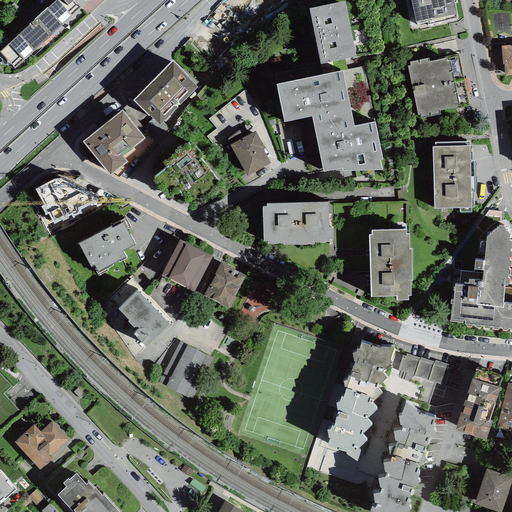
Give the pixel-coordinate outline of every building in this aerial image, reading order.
[(56,0),(0,51),(0,63),(1,65),(10,64),(15,69),(82,8),(78,5),(78,0),(56,0)] [(410,0),(416,23),(417,23),(417,24),(427,22),(428,25),(456,19),(455,14),(457,14),(454,3),(457,3),(456,0),(410,0)] [(345,1),(309,8),(320,64),(356,57),(345,1)] [(504,65),(505,76),(511,75),(511,45),(501,47),(503,65),(504,65)] [(408,67),(418,116),(421,115),(421,119),(440,114),(440,111),(455,108),(456,109),(470,106),(459,54),(445,57),(445,58),(429,61),(428,58),(410,62),(411,66),(408,67)] [(173,60),(133,101),(160,125),(197,87),(173,60)] [(312,117),(324,172),(342,168),(343,171),(382,170),(380,160),(383,160),(375,123),(354,126),(342,71),(277,84),(284,122),(312,117)] [(83,142),(110,176),(127,162),(123,156),(145,138),(122,110),(83,142)] [(247,176),(270,163),(262,149),(264,148),(255,131),(230,145),(247,176)] [(469,142),(435,143),(435,147),(432,147),(433,176),(474,176),(475,176),(474,161),(473,161),(472,145),(469,145),(469,142)] [(179,194),(192,212),(224,188),(200,158),(202,156),(194,145),(191,148),(188,144),(163,163),(167,167),(151,179),(168,202),(179,194)] [(475,192),(475,176),(474,176),(433,176),(434,209),(460,208),(460,212),(471,212),(471,208),(474,208),(474,192),(475,192)] [(52,180),(35,190),(44,204),(40,206),(45,215),(48,213),(55,225),(103,197),(93,193),(71,182),(59,178),(52,180)] [(328,202),(298,203),(300,245),(314,245),(314,243),(329,242),(329,240),(334,239),(333,227),(329,227),(328,202)] [(282,245),(300,245),(298,203),(266,203),(266,206),(262,206),(263,242),(268,242),(268,244),(282,244),(282,245)] [(94,266),(98,272),(100,275),(108,271),(107,269),(113,266),(113,264),(119,261),(119,262),(126,259),(122,251),(135,245),(126,229),(130,227),(126,219),(111,226),(78,244),(91,267),(94,266)] [(452,304),(450,322),(462,323),(463,320),(464,320),(464,324),(465,324),(467,327),(471,327),(472,325),(474,325),(475,328),(480,328),(481,326),(483,326),(484,328),(489,329),(490,327),(492,327),(493,329),(498,330),(499,328),(502,328),(502,330),(507,331),(508,329),(510,329),(511,331),(511,275),(510,275),(511,269),(509,268),(509,267),(511,266),(511,260),(510,259),(510,258),(511,257),(511,254),(511,251),(511,249),(511,248),(511,242),(511,241),(509,241),(510,235),(507,231),(506,231),(506,229),(505,229),(504,226),(499,226),(498,228),(496,228),(497,230),(495,230),(492,233),(491,234),(490,233),(490,235),(487,237),(484,261),(475,260),(474,272),(461,271),(459,286),(455,285),(453,300),(451,300),(450,304),(452,304)] [(369,235),(371,266),(412,265),(411,248),(410,248),(409,234),(407,234),(406,229),(372,230),(372,235),(369,235)] [(212,257),(180,240),(161,276),(193,292),(212,257)] [(246,276),(221,262),(203,296),(228,308),(246,276)] [(412,281),(412,265),(371,266),(372,297),(397,296),(397,300),(408,300),(408,296),(411,296),(410,281),(412,281)] [(133,334),(146,348),(170,325),(137,291),(118,309),(129,321),(128,322),(134,327),(135,326),(138,330),(133,334)] [(213,358),(181,342),(159,383),(192,399),(213,358)] [(330,439),(327,446),(346,453),(346,454),(357,461),(361,450),(358,449),(366,441),(362,435),(363,433),(372,426),(367,419),(368,417),(377,410),(373,403),(373,401),(381,393),(377,388),(378,386),(387,378),(382,372),(383,370),(392,362),(390,360),(394,348),(381,347),(381,348),(361,343),(359,349),(357,349),(356,352),(352,354),(354,361),(355,362),(349,376),(348,376),(347,380),(343,381),(344,387),(346,388),(343,397),(341,397),(339,402),(336,403),(338,413),(334,426),(332,426),(331,429),(327,430),(328,438),(330,439)] [(403,356),(398,370),(435,383),(444,386),(451,368),(447,367),(448,365),(436,361),(435,363),(421,358),(421,359),(407,354),(406,357),(403,356)] [(476,369),(456,430),(485,440),(491,421),(489,421),(500,388),(499,388),(502,377),(476,369)] [(511,383),(508,383),(497,427),(511,431),(511,383)] [(372,507),(369,511),(408,511),(411,509),(409,506),(410,503),(408,503),(413,488),(419,483),(417,479),(419,474),(417,474),(420,466),(421,466),(427,460),(424,457),(426,453),(424,453),(429,439),(435,433),(434,429),(435,426),(433,426),(435,419),(416,412),(417,410),(406,403),(401,416),(398,416),(400,428),(400,431),(393,432),(396,444),(395,446),(388,447),(390,457),(392,457),(390,462),(383,463),(385,472),(386,473),(385,477),(378,479),(380,488),(381,488),(380,493),(373,494),(375,504),(376,504),(375,508),(372,507)] [(33,425),(15,442),(39,469),(52,458),(50,456),(68,439),(52,422),(40,433),(33,425)] [(501,511),(511,480),(511,477),(487,469),(475,504),(498,511),(501,511)] [(0,504),(17,490),(0,472),(0,504)] [(106,511),(114,506),(103,494),(102,495),(95,487),(93,488),(88,482),(86,484),(76,473),(69,479),(68,478),(62,483),(66,487),(57,495),(72,511),(74,510),(74,511),(106,511)] [(41,511),(49,504),(36,489),(28,497),(41,511)] [(242,511),(243,511),(225,501),(218,511),(242,511)]
